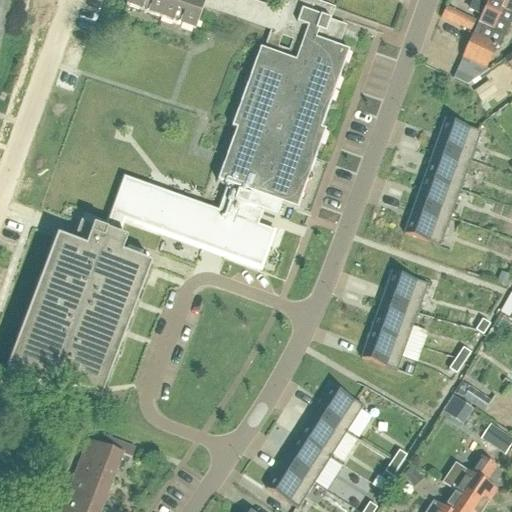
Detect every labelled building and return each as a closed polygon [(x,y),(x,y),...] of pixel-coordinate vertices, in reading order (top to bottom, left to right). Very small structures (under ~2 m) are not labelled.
[(128,0),(126,7),(195,32),(204,8),(206,3),(304,39),(295,63),(263,51),(260,51),(231,129),(235,131),(234,133),(216,183),(228,188),(261,199),(278,205),(279,206),(294,211),(296,212),(297,209),(313,165),(324,134),(319,132),(348,54),(338,50),(344,31),(329,26),(328,25),(333,11),(303,0),(282,0),(278,12),(244,0),(128,0)] [(477,26),(481,28),(481,27),(491,32),(496,21),(507,0),(472,0),(468,11),(481,17),(477,26)] [(491,32),(504,38),(509,26),(511,26),(511,0),(507,0),(496,21),(491,32)] [(443,20),(470,33),(475,22),(448,10),(443,20)] [(481,28),(475,39),(480,40),(495,47),(495,48),(499,50),(504,38),(491,32),(481,27),(481,28)] [(475,39),(471,49),(490,58),(495,48),(495,47),(480,40),(475,39)] [(490,58),(471,49),(466,62),(485,70),(490,58)] [(511,54),(503,61),(511,73),(511,72),(511,54)] [(484,85),(472,94),(479,105),(491,97),(484,85)] [(444,122),(434,150),(470,163),(480,135),(444,122)] [(470,163),(434,150),(424,179),(459,192),(470,163)] [(459,192),(424,179),(414,208),(449,220),(459,192)] [(124,182),(105,234),(115,237),(122,219),(259,268),(271,235),(255,229),(261,212),(275,217),(279,206),(278,205),(228,188),(218,216),(124,182)] [(449,220),(414,208),(403,236),(439,249),(449,220)] [(9,364),(6,371),(50,388),(52,380),(80,391),(101,399),(101,396),(105,387),(116,357),(120,347),(124,335),(136,305),(139,295),(140,292),(144,282),(147,274),(150,267),(120,255),(125,241),(115,237),(105,234),(80,224),(79,227),(72,245),(68,243),(57,239),(56,242),(52,251),(41,281),(37,291),(36,293),(32,303),(21,333),(17,343),(16,346),(12,356),(9,364)] [(391,274),(381,303),(417,316),(427,287),(391,274)] [(500,274),(495,285),(505,289),(509,278),(500,274)] [(500,312),(509,318),(511,313),(511,295),(510,295),(500,312)] [(381,303),(371,332),(406,345),(417,316),(381,303)] [(216,349),(231,317),(208,306),(193,338),(216,349)] [(481,321),(474,332),(482,337),(489,327),(481,321)] [(396,373),(406,345),(371,332),(360,360),(396,373)] [(455,361),(462,366),(469,355),(462,350),(455,361)] [(448,372),(455,376),(462,366),(455,361),(448,372)] [(455,395),(461,398),(482,412),(488,403),(467,389),(462,386),(455,395)] [(330,389),(314,414),(346,435),(346,434),(360,413),(362,409),(330,389)] [(443,413),(448,416),(462,426),(472,411),(457,402),(453,399),(443,413)] [(314,414),(298,440),(330,460),(332,457),(345,436),(346,435),(314,414)] [(481,441),(503,456),(511,442),(511,441),(490,427),(481,441)] [(99,447),(88,443),(60,511),(101,511),(123,458),(131,461),(135,451),(102,439),(99,447)] [(330,460),(298,440),(281,466),(313,486),(330,460)] [(398,453),(391,463),(398,468),(405,457),(398,453)] [(441,485),(454,494),(481,511),(496,491),(486,484),(497,467),(482,458),(470,476),(454,465),(441,485)] [(384,474),(391,478),(398,468),(391,463),(384,474)] [(313,486),(281,466),(265,491),(297,511),(313,486)] [(403,479),(411,487),(419,479),(411,470),(403,479)] [(481,511),(454,494),(442,511),(481,511)]
